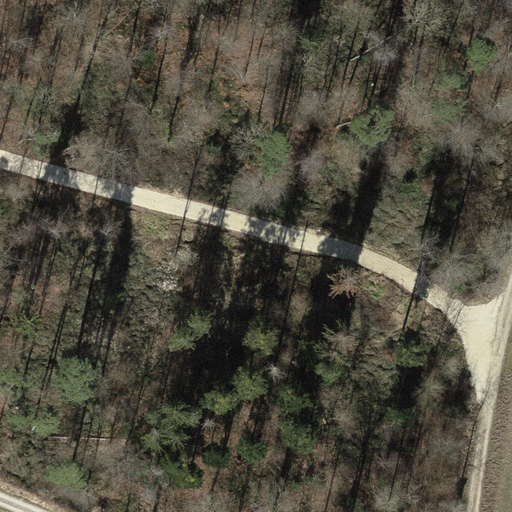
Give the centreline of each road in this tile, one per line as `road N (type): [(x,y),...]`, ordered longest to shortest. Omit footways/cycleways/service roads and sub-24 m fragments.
road 1 (track): [(498,346),(408,276),(339,247),(0,154)]
road 2 (track): [(511,294),(471,511)]
